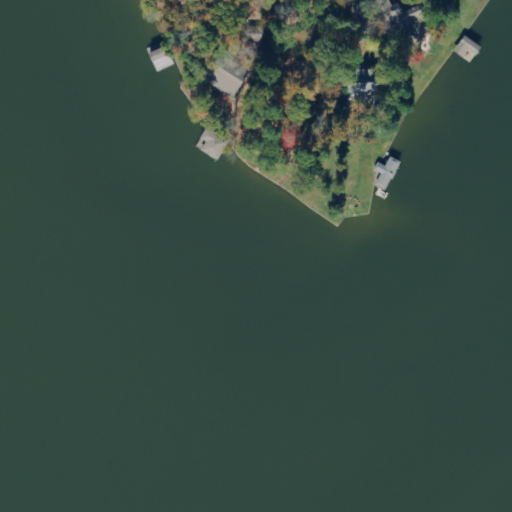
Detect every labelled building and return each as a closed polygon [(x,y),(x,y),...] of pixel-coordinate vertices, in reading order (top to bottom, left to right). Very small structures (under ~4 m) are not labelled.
[(430,21),(425,7),(401,14),(405,28),(430,21)] [(460,53),(468,57),(471,51),(482,57),(486,47),(467,38),(460,53)] [(370,84),(369,102),(383,103),(384,85),(370,84)] [(204,140),(210,143),(205,153),(222,161),(233,141),(210,129),(204,140)] [(381,163),(379,172),(384,174),(380,186),(393,190),(403,161),(394,158),(391,167),(381,163)]
